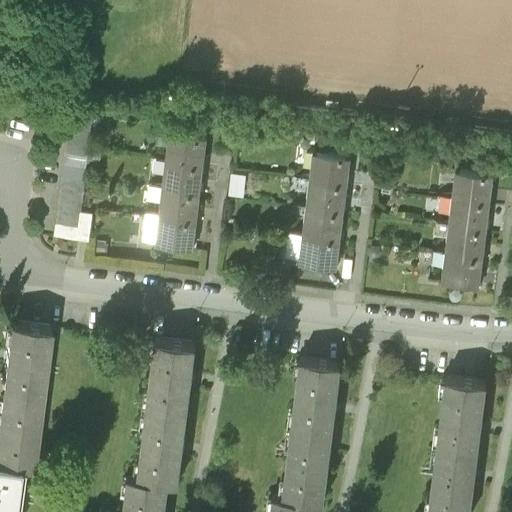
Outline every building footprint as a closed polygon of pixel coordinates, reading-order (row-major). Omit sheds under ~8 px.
[(53,235),(89,240),(92,212),(80,210),(86,162),(88,150),(94,106),(70,103),(53,235)] [(169,132),(165,160),(202,164),(206,137),(169,132)] [(100,152),(88,150),(86,162),(98,164),(100,152)] [(312,150),(309,178),(347,183),(350,155),(312,150)] [(165,160),(162,188),(199,193),(202,164),(165,160)] [(456,168),(452,196),(489,201),(493,172),(456,168)] [(245,174),(230,173),(227,194),(243,196),(245,174)] [(309,178),(306,206),(343,211),(347,183),(309,178)] [(147,202),(160,204),(162,188),(149,186),(147,202)] [(160,204),(158,215),(195,220),(199,193),(162,188),(160,204)] [(452,196),(449,224),(486,228),(489,201),(452,196)] [(306,206),(302,234),(340,238),(343,211),(306,206)] [(154,243),(158,215),(146,214),(142,242),(154,243)] [(192,248),(195,220),(158,215),(154,243),(192,248)] [(449,224),(445,251),(482,256),(486,228),(449,224)] [(299,262),(302,234),(287,232),(284,260),(299,262)] [(336,266),(340,238),(302,234),(299,262),(323,265),(336,266)] [(57,244),(62,248),(66,242),(61,238),(57,244)] [(479,284),(482,256),(445,251),(442,279),(479,284)] [(322,276),(323,265),(299,262),(297,273),(322,276)] [(9,321),(1,391),(40,396),(49,326),(9,321)] [(155,338),(147,407),(186,412),(195,343),(155,338)] [(301,356),(292,426),(332,431),(340,361),(301,356)] [(446,375),(437,444),(477,449),(485,380),(446,375)] [(32,466),(40,396),(1,391),(0,398),(0,461),(22,464),(32,466)] [(178,482),(186,412),(147,407),(138,477),(168,481),(178,482)] [(323,500),(332,431),(292,426),(283,495),(313,499),(323,500)] [(468,511),(477,449),(437,444),(429,511),(468,511)] [(0,511),(16,511),(22,464),(0,461),(0,511)] [(163,511),(168,481),(138,477),(128,476),(123,511),(163,511)] [(311,511),(313,499),(283,495),(273,494),(270,511),(311,511)]
